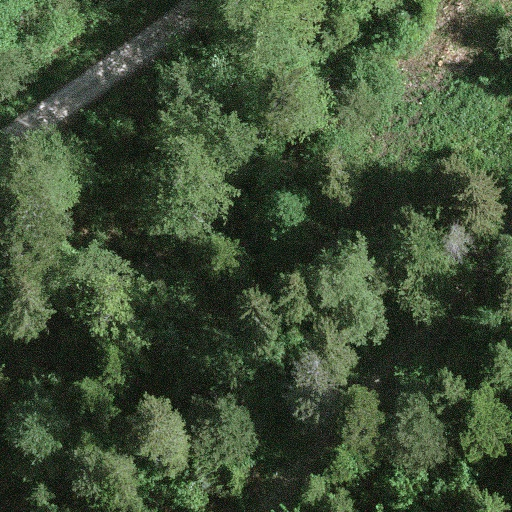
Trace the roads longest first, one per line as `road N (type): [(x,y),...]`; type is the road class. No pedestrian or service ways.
road 1 (track): [(511,234),(273,511)]
road 2 (unclassified): [(0,71),(114,0)]
